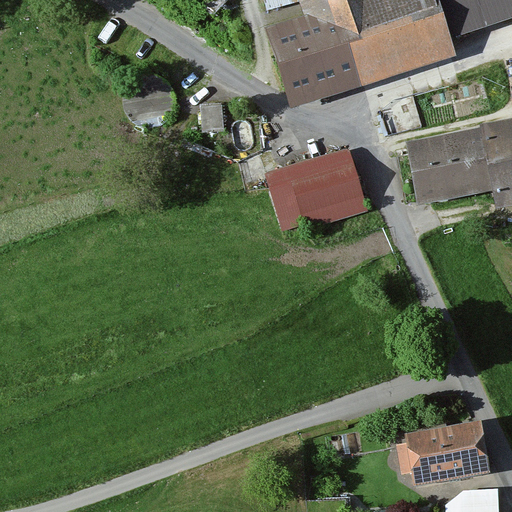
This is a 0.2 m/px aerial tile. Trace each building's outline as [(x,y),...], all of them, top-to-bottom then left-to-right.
[(264,33),(290,114),(459,60),(453,41),(511,21),(511,0),(297,0),(304,20),(264,33)] [(482,133),(408,147),(420,211),(493,197),(496,214),(511,210),(511,124),(481,130),(482,133)] [(347,152),(265,177),(283,238),(366,214),(347,152)] [(483,427),(406,439),(414,490),(491,478),(483,427)] [(446,489),(447,511),(500,511),(499,487),(446,489)]
